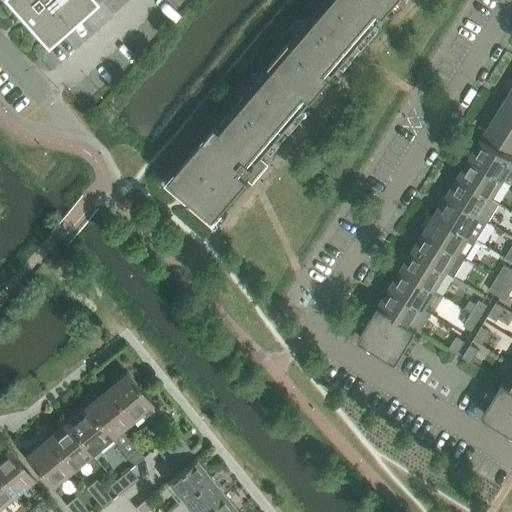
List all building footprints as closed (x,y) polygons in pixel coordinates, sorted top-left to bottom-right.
[(8,0),(48,44),(98,0),(8,0)] [(331,0),(222,128),(217,123),(207,135),(208,135),(171,178),(192,197),(190,199),(192,201),(194,199),(215,216),(249,177),(252,181),(265,165),(259,159),(395,0),(331,0)] [(511,101),(507,99),(497,115),(511,123),(511,101)] [(487,132),(511,147),(511,123),(497,115),(487,132)] [(503,179),(511,163),(511,157),(482,139),(470,159),(503,179)] [(470,159),(459,177),(491,197),(503,179),(470,159)] [(488,221),(500,203),(491,197),(459,177),(448,196),(488,221)] [(488,221),(448,196),(436,214),(477,239),(488,221)] [(436,214),(425,233),(466,258),(477,239),(436,214)] [(454,276),(466,258),(425,233),(414,251),(446,271),(454,276)] [(434,289),(446,271),(414,251),(402,269),(434,289)] [(511,271),(511,268),(505,264),(497,277),(505,282),(511,271)] [(423,308),(434,289),(402,269),(391,288),(423,308)] [(497,277),(489,290),(497,295),(505,282),(497,277)] [(511,286),(505,282),(497,295),(506,300),(511,289),(511,286)] [(432,313),(423,308),(391,288),(380,306),(398,317),(415,328),(420,331),(432,313)] [(480,317),(488,305),(479,299),(471,312),(480,317)] [(497,302),(488,315),(497,320),(500,316),(504,319),(509,310),(497,302)] [(372,316),(359,338),(378,350),(398,317),(380,306),(373,316),(372,316)] [(471,312),(464,325),(472,330),(480,317),(471,312)] [(378,350),(397,361),(410,339),(409,339),(415,328),(398,317),(378,350)] [(490,331),(482,326),(474,339),(482,344),(490,331)] [(465,341),(457,336),(449,349),(457,354),(465,341)] [(479,350),(471,344),(462,357),(471,363),(479,350)] [(153,404),(126,371),(106,388),(133,421),(153,404)] [(497,393),(496,393),(483,414),(502,426),(511,410),(511,387),(504,383),(497,393)] [(116,441),(135,464),(144,457),(123,430),(133,421),(106,388),(86,404),(116,441)] [(116,441),(86,404),(65,422),(92,455),(93,454),(96,458),(116,441)] [(511,432),(511,410),(502,426),(511,432)] [(46,437),(73,471),(92,455),(65,422),(46,437)] [(176,431),(155,448),(164,458),(184,442),(176,431)] [(46,437),(25,454),(52,488),(73,471),(46,437)] [(172,468),(192,451),(184,442),(164,458),(172,468)] [(34,478),(18,458),(8,446),(0,452),(0,478),(14,495),(34,478)] [(182,499),(211,476),(196,458),(163,485),(177,503),(182,499)] [(110,485),(118,495),(138,479),(130,468),(110,485)] [(182,499),(192,511),(202,511),(225,493),(211,476),(182,499)] [(0,478),(0,506),(14,495),(0,478)] [(97,480),(87,488),(103,508),(113,499),(97,480)] [(238,511),(240,511),(225,493),(202,511),(238,511)] [(72,511),(88,511),(76,496),(66,504),(72,511)] [(136,507),(139,511),(148,511),(149,496),(136,507)] [(44,511),(38,503),(28,511),(27,511),(44,511)]
